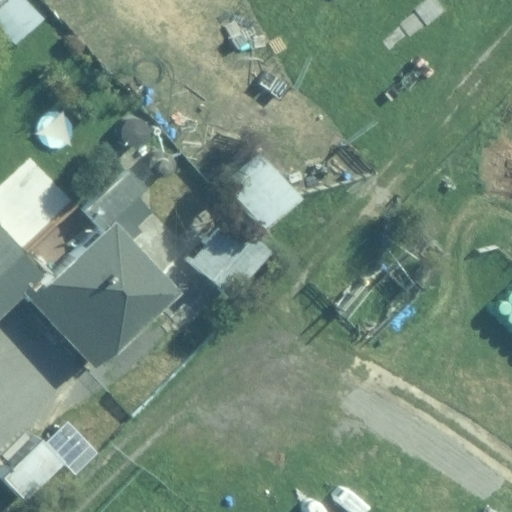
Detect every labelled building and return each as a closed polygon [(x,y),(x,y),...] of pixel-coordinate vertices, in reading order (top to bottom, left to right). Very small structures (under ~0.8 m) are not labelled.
[(299,194),(254,147),(220,180),(264,226),(299,194)] [(57,267),(25,295),(92,371),(174,298),(110,226),(152,189),(128,162),(37,244),(57,267)] [(230,208),(189,259),(232,294),(274,243),(230,208)] [(0,305),(44,265),(4,222),(0,225),(0,305)] [(42,433),(0,470),(0,475),(22,500),(67,460),(42,433)]
